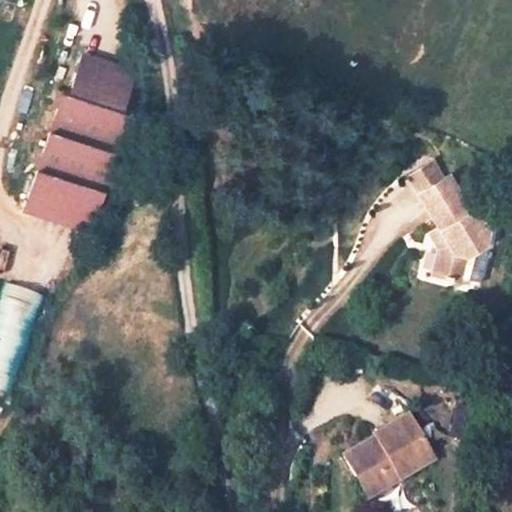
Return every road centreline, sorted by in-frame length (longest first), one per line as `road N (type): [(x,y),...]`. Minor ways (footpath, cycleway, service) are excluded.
road 1 (track): [(151,0),(173,84),(184,268),(236,511)]
road 2 (track): [(273,511),(287,362),(304,334)]
